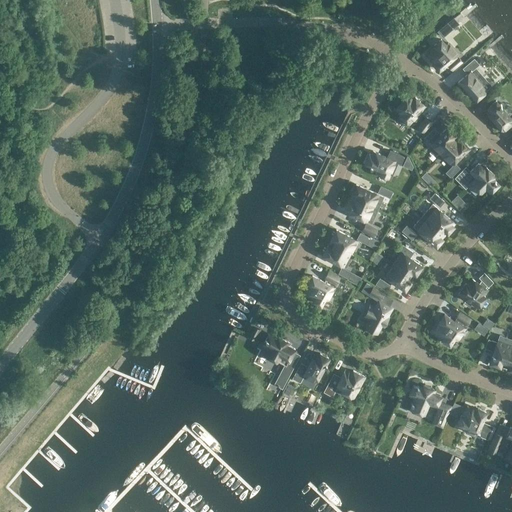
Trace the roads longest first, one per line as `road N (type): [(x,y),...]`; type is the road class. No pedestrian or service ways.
road 1 (residential): [(403,344),(361,352),(307,325),(285,299),(359,129),(400,58)]
road 2 (unclassified): [(98,237),(57,201),(45,178),(53,150),(114,78),(115,0)]
road 3 (residential): [(400,58),(351,34),(300,24),(157,25)]
road 4 (secondary): [(157,25),(150,121),(98,237)]
road 5 (residential): [(511,199),(433,287),(403,344)]
road 6 (secondary): [(0,365),(98,237)]
road 7 (residential): [(511,162),(400,58)]
